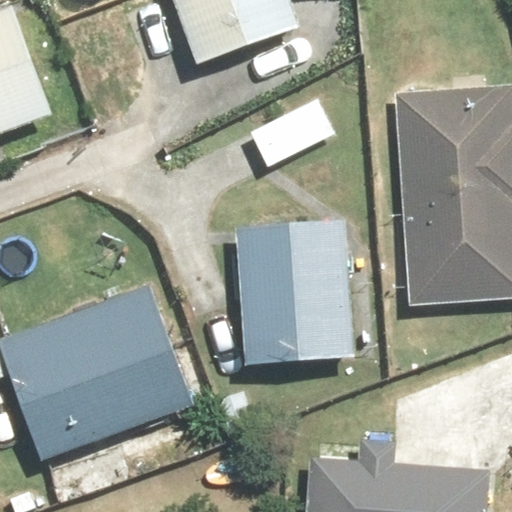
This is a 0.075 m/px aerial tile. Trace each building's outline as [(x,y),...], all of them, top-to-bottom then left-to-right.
[(283,0),(166,0),(189,64),(293,28),(283,0)] [(0,76),(0,141),(17,137),(0,76)] [(511,85),(387,89),(392,315),(511,312),(511,85)] [(333,135),(314,99),(241,137),(259,173),(333,135)] [(226,215),(226,360),(348,359),(348,215),(226,215)] [(146,282),(0,335),(0,368),(33,458),(190,401),(146,282)] [(312,456),(308,511),(483,511),(486,465),(312,456)]
